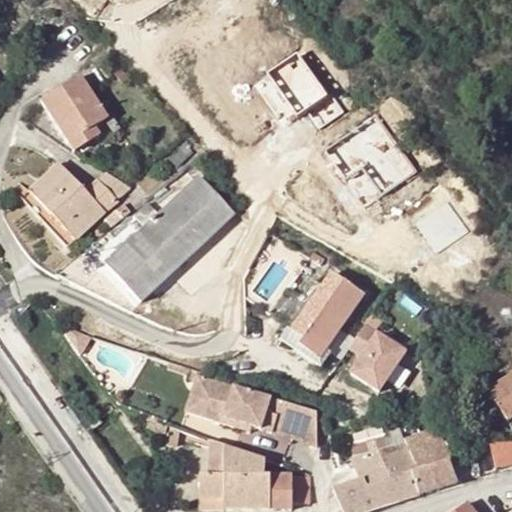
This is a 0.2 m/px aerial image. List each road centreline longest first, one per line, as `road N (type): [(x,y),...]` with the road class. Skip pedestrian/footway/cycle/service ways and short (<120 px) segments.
road 1 (unknown): [(35,280),(171,348),(199,350),(242,336)]
road 2 (primary): [(126,511),(0,327)]
